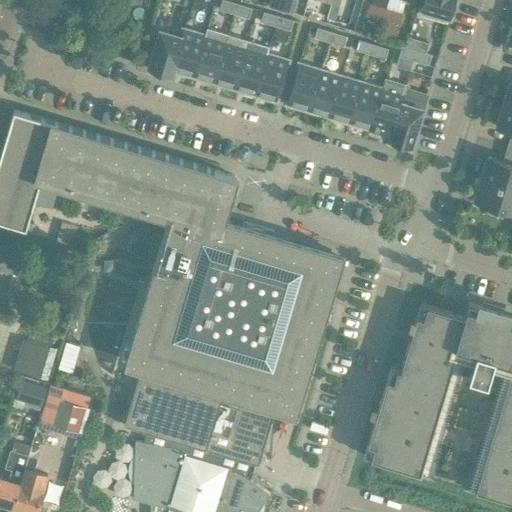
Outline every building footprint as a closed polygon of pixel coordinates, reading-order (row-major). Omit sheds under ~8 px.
[(234,13),(237,3),(226,0),(221,0),(219,9),(234,13)] [(269,0),(268,6),(281,10),(283,0),(269,0)] [(283,0),(281,10),(293,13),(297,0),(283,0)] [(307,0),(303,15),(313,18),(318,0),(321,0),(330,3),(330,0),(307,0)] [(330,0),(330,3),(331,3),(327,17),(334,20),(340,0),(330,0)] [(422,0),(419,14),(446,22),(448,16),(449,17),(454,0),(422,0)] [(382,21),(386,7),(370,2),(366,17),(382,21)] [(237,3),(234,13),(248,17),(251,7),(237,3)] [(386,7),(382,21),(391,23),(394,9),(386,7)] [(275,26),(278,15),(264,11),(261,21),(275,26)] [(278,15),(275,26),(290,30),(293,20),(278,15)] [(329,41),(332,31),(317,27),(314,37),(329,41)] [(207,28),(205,35),(193,76),(213,82),(228,34),(207,28)] [(170,75),(184,29),(183,29),(181,37),(160,31),(149,69),(170,75)] [(184,29),(170,75),(171,75),(173,70),(193,76),(205,35),(184,29)] [(332,31),(329,41),(343,46),(346,36),(332,31)] [(228,34),(213,82),(234,88),(246,48),(248,40),(228,34)] [(405,46),(416,50),(425,52),(428,43),(408,37),(405,46)] [(370,54),(373,44),(358,39),(355,49),(370,54)] [(373,44),(370,54),(385,58),(388,48),(373,44)] [(416,50),(405,46),(402,45),(399,55),(413,60),(416,50)] [(255,94),(267,54),(246,48),(234,88),(255,94)] [(416,50),(413,60),(428,64),(431,54),(425,52),(416,50)] [(267,54),(255,94),(276,101),(288,60),(267,54)] [(308,110),(320,70),(299,63),(287,104),(308,110)] [(320,70),(308,110),(329,116),(341,76),(320,70)] [(341,76),(329,116),(350,122),(362,82),(341,76)] [(391,135),(405,89),(406,84),(385,78),(382,88),(370,128),(391,135)] [(362,82),(350,122),(370,128),(382,88),(362,82)] [(511,83),(510,83),(507,93),(505,93),(501,104),(511,107),(511,83)] [(411,147),(426,95),(405,89),(391,135),(389,140),(411,147)] [(511,107),(501,104),(498,116),(500,117),(497,127),(511,131),(511,107)] [(210,168),(119,141),(111,138),(68,125),(68,126),(12,109),(10,117),(10,116),(0,149),(0,221),(24,230),(38,183),(161,219),(165,220),(164,224),(127,348),(128,348),(124,362),(143,368),(141,376),(137,375),(136,378),(140,379),(127,425),(123,423),(122,426),(145,433),(142,442),(161,445),(182,450),(187,451),(186,456),(194,458),(196,454),(217,462),(216,465),(224,467),(224,465),(250,479),(254,464),(258,465),(259,463),(255,462),(271,408),(275,409),(276,406),(298,413),(302,398),(339,275),(344,259),(282,240),(283,236),(272,233),(271,237),(220,222),(234,175),(210,168)] [(479,178),(511,187),(511,158),(506,156),(505,162),(488,157),(485,167),(483,166),(479,178)] [(511,187),(479,178),(476,190),(478,190),(475,201),(492,206),(490,213),(501,216),(503,209),(511,211),(511,187)] [(61,222),(56,240),(71,245),(76,226),(61,222)] [(0,299),(3,300),(17,249),(0,244),(0,299)] [(511,314),(503,312),(502,314),(493,311),(494,309),(468,301),(464,316),(427,305),(423,317),(417,315),(403,360),(411,362),(408,372),(397,369),(394,381),(387,379),(368,443),(375,445),(371,458),(433,476),(433,474),(421,471),(457,348),(475,353),(468,377),(487,383),(494,359),(511,364),(511,366),(476,487),(464,483),(463,485),(511,499),(511,314)] [(49,347),(22,339),(13,370),(40,378),(49,347)] [(65,341),(57,367),(72,372),(80,345),(65,341)] [(36,383),(33,393),(28,391),(25,402),(43,407),(49,387),(36,383)] [(49,387),(43,407),(39,421),(82,434),(89,409),(88,408),(92,397),(50,384),(49,387)] [(0,504),(13,508),(28,456),(32,444),(15,438),(7,463),(16,466),(11,481),(0,477),(0,504)] [(262,511),(263,510),(263,507),(263,502),(269,493),(250,479),(224,465),(224,467),(216,465),(217,462),(196,454),(194,458),(186,456),(187,451),(182,450),(161,445),(142,442),(134,441),(134,455),(130,461),(129,465),(128,471),(128,475),(130,479),(133,486),(133,499),(150,504),(149,511),(262,511)] [(28,456),(13,508),(25,511),(36,511),(47,475),(33,471),(37,459),(28,456)]
